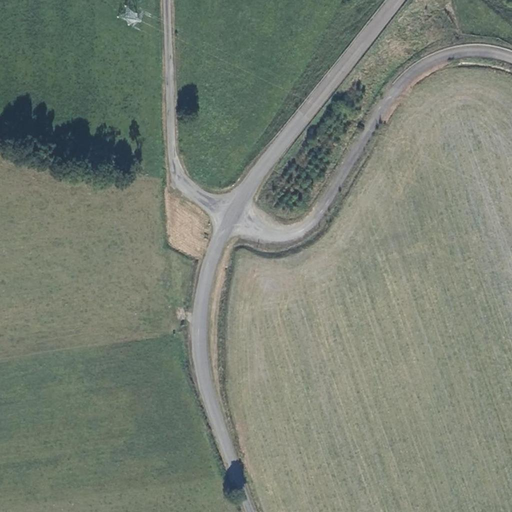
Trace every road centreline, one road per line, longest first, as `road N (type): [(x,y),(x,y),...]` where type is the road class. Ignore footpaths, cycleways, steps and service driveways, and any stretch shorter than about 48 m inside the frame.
road 1 (unclassified): [(230,216),(210,257),(199,351),(249,511)]
road 2 (unclassified): [(395,0),(230,216)]
road 3 (unclassified): [(166,0),(175,178),(230,216)]
